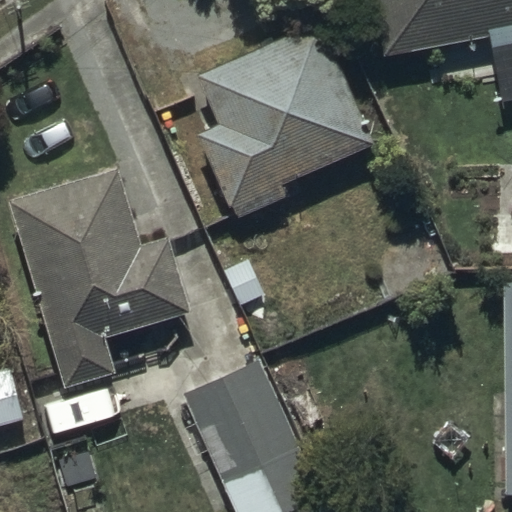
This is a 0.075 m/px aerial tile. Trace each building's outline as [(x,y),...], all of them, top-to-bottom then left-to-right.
[(511,0),(371,0),(381,53),(488,34),(500,104),(511,102),(511,0)] [(370,136),(318,19),(194,74),(216,124),(203,130),(241,214),(289,193),(281,176),(370,136)] [(113,165),(6,200),(65,380),(110,365),(101,338),(185,310),(160,236),(139,243),(113,165)] [(511,265),(511,215),(492,216),(492,266),(511,265)] [(511,284),(500,285),(503,488),(511,487),(511,284)] [(256,355),(181,390),(237,511),(277,511),(319,493),(256,355)] [(10,369),(0,371),(0,422),(22,417),(10,369)]
